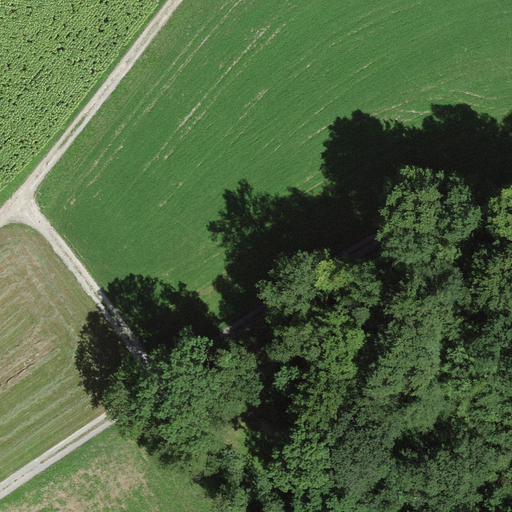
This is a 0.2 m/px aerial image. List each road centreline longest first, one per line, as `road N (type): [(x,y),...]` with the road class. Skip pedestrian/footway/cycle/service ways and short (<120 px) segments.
road 1 (track): [(16,201),(157,386),(0,491)]
road 2 (track): [(157,386),(303,276),(398,227),(511,184)]
road 3 (track): [(16,201),(174,0)]
